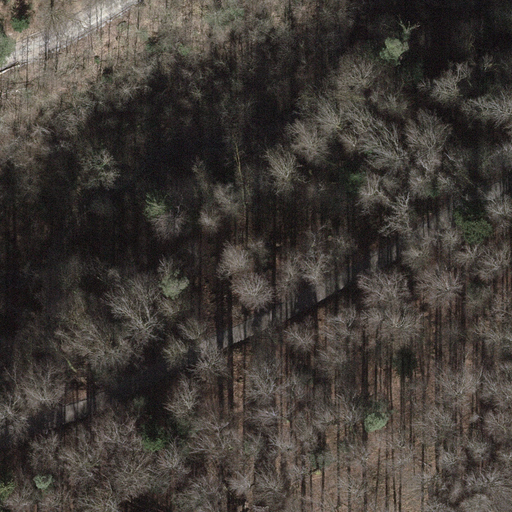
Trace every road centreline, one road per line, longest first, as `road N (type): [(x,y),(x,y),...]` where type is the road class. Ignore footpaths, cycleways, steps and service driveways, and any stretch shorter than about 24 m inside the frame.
road 1 (track): [(0,440),(149,377),(382,261),(511,184)]
road 2 (track): [(125,0),(0,62)]
